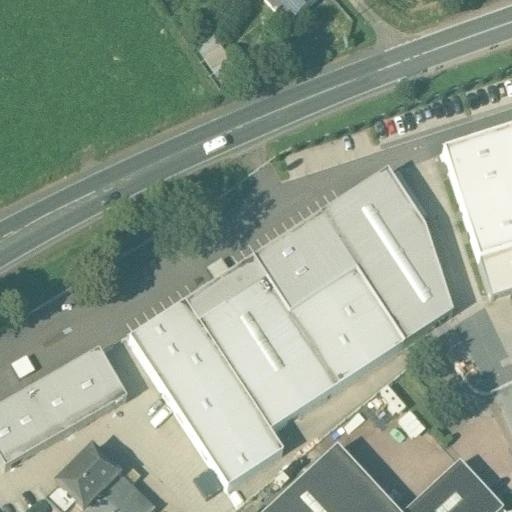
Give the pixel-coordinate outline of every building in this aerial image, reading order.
[(319,0),(262,0),(288,28),(319,0)] [(478,267),(511,256),(511,134),(443,157),(478,267)] [(451,322),(418,226),(426,221),(397,176),(387,183),(386,178),(183,311),(268,440),(451,322)] [(511,256),(478,267),(490,305),(511,298),(511,256)] [(268,440),(183,311),(128,346),(225,496),(281,460),(268,440)] [(98,359),(0,414),(0,469),(4,476),(125,407),(98,359)] [(409,443),(424,430),(410,414),(396,427),(409,443)] [(149,511),(91,453),(52,492),(72,511),(149,511)] [(388,511),(335,454),(273,511),(388,511)] [(498,511),(459,469),(411,511),(498,511)]
